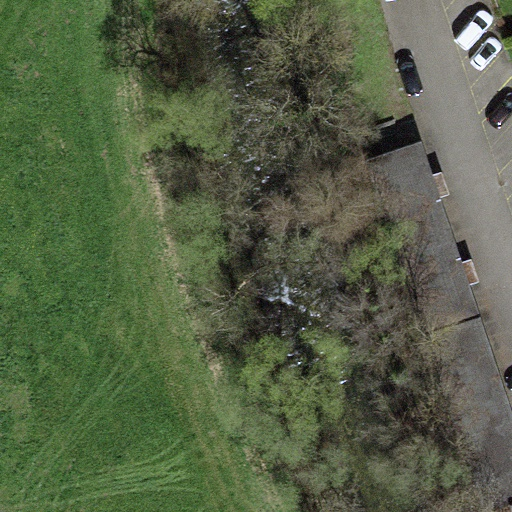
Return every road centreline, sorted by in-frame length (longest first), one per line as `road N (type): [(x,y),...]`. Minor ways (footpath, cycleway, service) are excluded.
road 1 (track): [(97,511),(125,480),(126,336),(0,161)]
road 2 (unknown): [(511,125),(459,0)]
